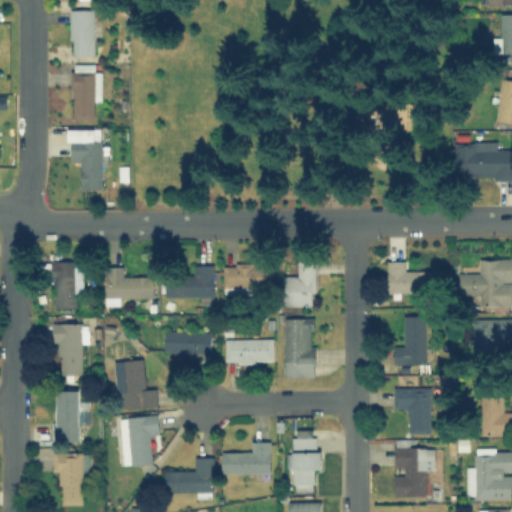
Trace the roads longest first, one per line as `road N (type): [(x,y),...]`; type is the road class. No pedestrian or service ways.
road 1 (residential): [(11,511),(12,236),(30,173),(26,0)]
road 2 (residential): [(0,207),(76,220),(511,219)]
road 3 (residential): [(354,511),(354,222)]
road 4 (residential): [(207,403),(352,402)]
